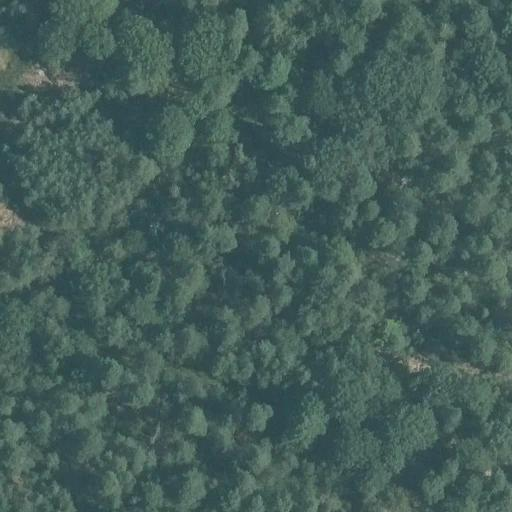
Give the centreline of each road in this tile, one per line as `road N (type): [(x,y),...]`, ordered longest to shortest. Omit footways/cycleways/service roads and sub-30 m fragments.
road 1 (track): [(511,61),(367,114),(226,213),(101,282),(59,293),(0,276)]
road 2 (track): [(511,470),(0,320)]
road 3 (track): [(352,511),(355,469),(394,415),(428,407),(511,431)]
